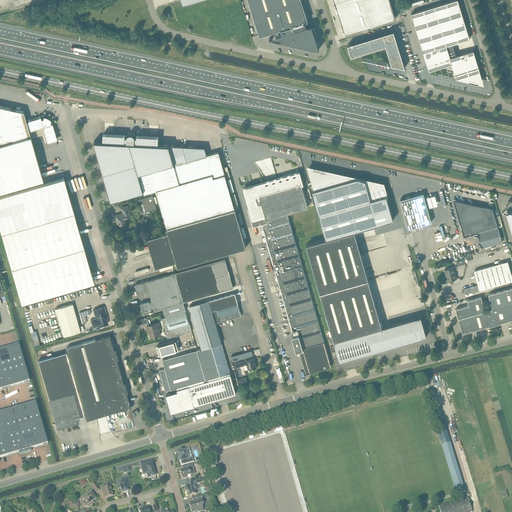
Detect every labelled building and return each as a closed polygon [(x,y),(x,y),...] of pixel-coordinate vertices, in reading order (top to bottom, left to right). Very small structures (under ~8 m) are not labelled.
[(248,0),(260,36),(280,29),(305,22),(308,21),(301,0),(248,0)] [(334,0),(344,30),(343,30),(344,31),(344,30),(344,31),(345,33),(344,33),(345,34),(396,18),(390,0),(334,0)] [(453,0),(411,13),(423,52),(429,71),(452,63),(456,76),(481,82),(473,57),(475,56),(473,50),(450,57),(446,45),(470,38),(457,0),(453,0)] [(306,27),(305,22),(280,29),(282,34),(278,35),(285,38),(292,40),(291,43),(292,43),(292,42),(295,42),(295,43),(295,41),(298,42),(305,43),(312,44),(317,43),(314,27),(312,28),(312,26),(312,25),(306,27)] [(351,56),(385,45),(391,65),(404,67),(393,30),(347,44),(351,56)] [(0,147),(31,138),(29,130),(26,122),(26,121),(23,111),(0,105),(0,147)] [(28,121),(26,122),(29,130),(51,124),(50,121),(51,121),(50,119),(49,118),(48,118),(47,117),(46,116),(44,116),(43,116),(43,118),(41,119),(40,117),(28,120),(28,121)] [(51,124),(29,130),(31,138),(43,134),(45,142),(47,142),(57,139),(52,123),(51,124)] [(103,141),(94,141),(94,142),(103,173),(111,200),(117,198),(123,197),(144,191),(144,192),(144,193),(156,190),(213,174),(214,178),(225,175),(219,151),(207,154),(205,148),(205,147),(183,145),(182,145),(169,145),(169,144),(168,144),(168,145),(158,144),(147,143),(148,137),(137,136),(136,137),(135,137),(135,136),(134,135),(133,134),(132,133),(130,133),(129,134),(128,134),(127,135),(127,136),(127,137),(125,137),(125,135),(114,135),(113,142),(103,141)] [(31,138),(0,147),(0,190),(42,178),(31,138)] [(307,208),(296,168),(296,166),(272,173),(274,183),(264,186),(263,182),(244,188),(249,209),(248,209),(253,227),(262,224),(285,307),(277,310),(289,353),(303,349),(310,372),(305,373),(306,374),(331,367),(322,337),(294,239),(319,232),(312,207),(307,208)] [(315,169),(309,167),(310,172),(315,189),(314,189),(313,190),(312,190),(320,216),(326,239),(354,231),(393,220),(393,219),(387,198),(386,195),(371,199),(366,181),(365,180),(344,175),(342,174),(336,173),(335,173),(322,170),(316,169),(315,168),(315,169)] [(225,175),(214,178),(213,174),(156,190),(167,228),(235,209),(225,175)] [(0,228),(72,208),(63,177),(0,195),(0,228)] [(116,201),(112,202),(124,245),(125,248),(142,243),(141,241),(141,239),(146,237),(157,234),(158,236),(163,235),(163,233),(166,232),(155,192),(143,196),(142,193),(123,199),(123,197),(117,198),(118,199),(118,200),(116,201)] [(407,198),(400,200),(408,228),(415,226),(423,224),(431,222),(423,193),(415,195),(407,198)] [(435,194),(427,196),(430,206),(438,203),(435,194)] [(477,232),(498,227),(493,208),(454,200),(464,236),(477,232)] [(0,228),(11,265),(83,245),(72,208),(0,228)] [(169,237),(176,262),(177,267),(219,255),(246,247),(235,209),(167,228),(168,233),(169,237)] [(498,227),(477,232),(482,248),(502,242),(498,227)] [(324,239),(306,244),(334,341),(383,327),(382,322),(381,322),(354,231),(324,239)] [(155,268),(176,262),(169,237),(168,233),(163,235),(158,236),(147,239),(148,243),(155,268)] [(94,282),(83,245),(11,265),(21,302),(94,282)] [(211,262),(219,292),(233,288),(230,276),(229,270),(228,270),(225,258),(211,262)] [(478,285),(479,290),(487,288),(488,290),(499,287),(498,285),(502,284),(502,286),(511,283),(511,276),(508,261),(474,271),(478,285)] [(211,262),(174,273),(183,302),(191,300),(219,292),(211,262)] [(446,274),(448,281),(457,278),(455,272),(454,273),(453,268),(454,267),(444,270),(445,274),(446,274)] [(154,310),(163,307),(183,302),(174,273),(135,284),(137,292),(148,289),(152,302),(153,306),(154,310)] [(479,290),(478,285),(464,289),(465,294),(479,290)] [(492,309),(491,309),(496,325),(497,324),(511,319),(511,287),(488,294),(492,309)] [(235,293),(209,301),(212,310),(216,323),(241,316),(238,303),(237,302),(235,293)] [(490,327),(496,325),(491,309),(485,311),(481,296),(467,300),(469,305),(455,309),(462,333),(489,326),(490,327)] [(150,307),(153,306),(152,302),(149,302),(149,301),(141,303),(143,311),(151,309),(150,307)] [(189,306),(202,349),(221,343),(212,310),(209,301),(189,306)] [(185,312),(183,302),(163,307),(166,317),(185,312)] [(63,336),(77,332),(81,331),(79,324),(78,324),(72,304),(55,308),(63,336)] [(98,326),(103,325),(108,323),(105,315),(106,315),(104,307),(94,310),(96,319),(91,320),(93,327),(98,325),(98,326)] [(185,312),(166,317),(162,319),(167,338),(181,334),(191,331),(185,312)] [(383,327),(334,341),(337,354),(339,358),(339,361),(340,361),(346,359),(375,351),(427,336),(421,318),(421,316),(405,320),(383,327)] [(157,323),(156,320),(149,322),(149,325),(147,326),(149,334),(150,333),(151,337),(155,336),(155,337),(156,336),(160,335),(158,326),(159,326),(158,322),(157,323)] [(183,339),(163,345),(165,354),(195,345),(191,331),(181,334),(183,339)] [(67,347),(86,415),(87,420),(131,407),(127,393),(128,392),(125,383),(124,383),(117,359),(119,359),(116,349),(114,349),(110,335),(67,347)] [(226,358),(221,343),(202,349),(210,378),(230,373),(226,358)] [(12,366),(24,363),(18,344),(7,348),(12,366)] [(392,356),(388,357),(389,359),(399,357),(399,353),(397,354),(395,346),(393,346),(394,353),(392,353),(392,356)] [(0,366),(1,370),(12,366),(7,348),(0,349),(0,366)] [(230,373),(210,378),(208,379),(200,349),(162,360),(165,369),(159,370),(165,391),(177,388),(178,392),(166,395),(170,409),(172,409),(174,410),(174,412),(197,405),(200,404),(236,394),(232,379),(230,373)] [(251,350),(231,356),(233,361),(245,358),(253,356),(251,350)] [(76,418),(81,416),(85,415),(68,356),(54,360),(53,355),(38,359),(58,428),(78,423),(76,418)] [(246,361),(234,364),(235,368),(246,365),(247,365),(248,365),(249,369),(256,367),(254,358),(246,361)] [(24,363),(12,366),(18,385),(29,381),(24,363)] [(12,366),(1,370),(6,388),(18,385),(12,366)] [(24,405),(29,424),(41,421),(35,402),(24,405)] [(24,405),(12,409),(18,427),(29,424),(24,405)] [(0,412),(5,426),(6,431),(18,427),(12,409),(0,412)] [(48,444),(41,421),(29,424),(36,447),(48,444)] [(30,449),(36,447),(29,424),(18,427),(25,453),(30,451),(30,449)] [(0,442),(9,440),(6,431),(5,426),(0,427),(0,442)] [(6,431),(9,440),(13,454),(19,452),(20,454),(25,453),(18,427),(6,431)] [(0,457),(13,454),(9,440),(0,442),(0,457)] [(443,445),(454,493),(463,491),(451,443),(443,445)] [(194,461),(192,457),(189,448),(179,451),(178,454),(180,461),(181,465),(194,461)] [(148,466),(146,461),(140,463),(141,468),(143,467),(145,474),(146,473),(148,478),(151,477),(151,478),(152,479),(153,480),(154,480),(155,480),(155,479),(156,479),(156,478),(156,477),(153,469),(155,468),(153,464),(148,466)] [(183,479),(187,478),(186,476),(191,475),(189,470),(193,468),(192,463),(185,465),(185,469),(180,470),(182,477),(183,477),(183,479)] [(126,486),(130,485),(127,477),(121,479),(122,483),(116,484),(118,489),(121,488),(122,493),(128,491),(126,486)] [(200,478),(194,480),(187,482),(188,486),(184,487),(185,491),(187,490),(188,496),(196,494),(195,490),(196,490),(197,489),(198,488),(198,487),(197,486),(196,486),(195,486),(194,486),(194,484),(201,482),(200,478)] [(94,482),(91,484),(96,492),(99,489),(94,482)] [(103,489),(101,489),(102,494),(104,493),(105,498),(113,496),(113,495),(113,494),(113,492),(111,491),(110,486),(103,488),(103,489)] [(84,501),(82,502),(85,506),(88,506),(92,504),(91,502),(95,499),(93,496),(94,494),(91,490),(85,495),(86,496),(83,499),(84,501)] [(191,511),(195,511),(197,511),(198,511),(203,511),(202,506),(203,506),(201,501),(204,500),(202,495),(192,498),(193,503),(189,504),(191,511)] [(440,511),(471,511),(468,498),(439,507),(440,511)]
